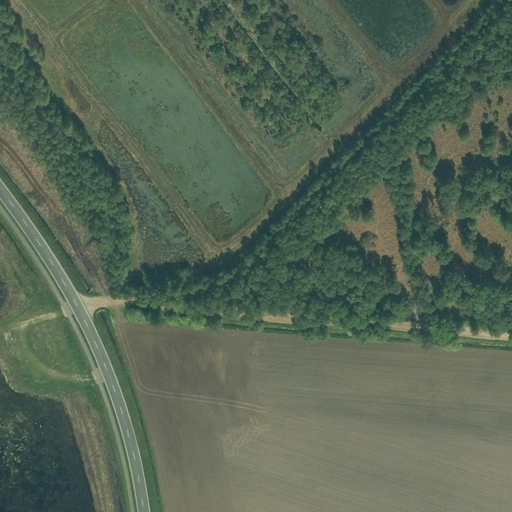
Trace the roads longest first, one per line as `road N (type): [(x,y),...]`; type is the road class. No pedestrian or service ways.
road 1 (track): [(511,333),(124,299),(64,306)]
road 2 (track): [(13,0),(200,236),(222,245),(282,185),(270,167)]
road 3 (tertiary): [(143,511),(127,428),(97,347),(0,178)]
road 4 (track): [(143,0),(270,167)]
road 5 (track): [(329,0),(391,74),(441,23),(439,0)]
road 6 (track): [(282,185),(391,74)]
